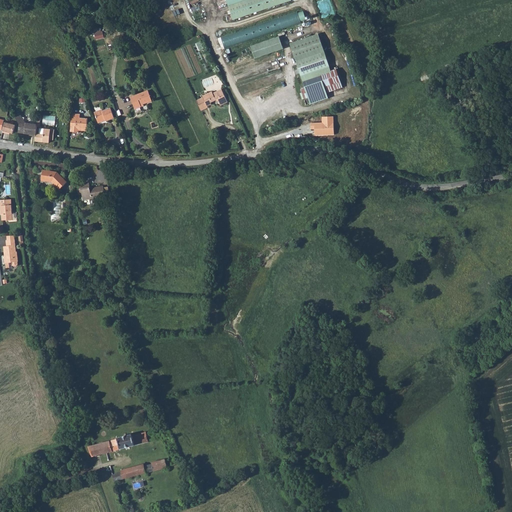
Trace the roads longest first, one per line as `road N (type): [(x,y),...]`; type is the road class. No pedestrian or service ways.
road 1 (unclassified): [(0,144),(163,164),(322,150),(422,187),(511,175)]
road 2 (track): [(260,154),(251,116),(209,34)]
